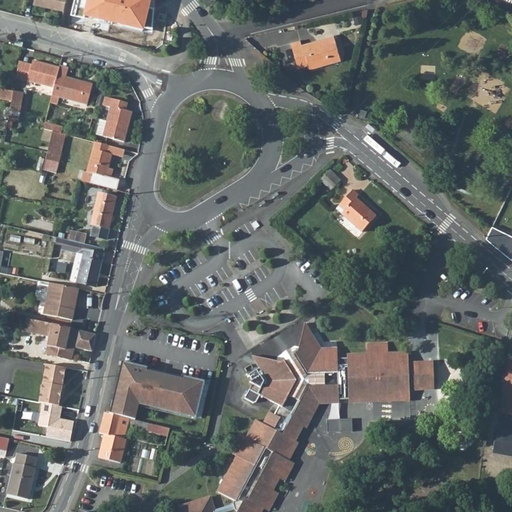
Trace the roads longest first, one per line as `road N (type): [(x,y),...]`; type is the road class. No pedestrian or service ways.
road 1 (tertiary): [(56,511),(76,465),(128,256)]
road 2 (residential): [(511,278),(359,149)]
road 3 (residential): [(215,33),(342,0)]
